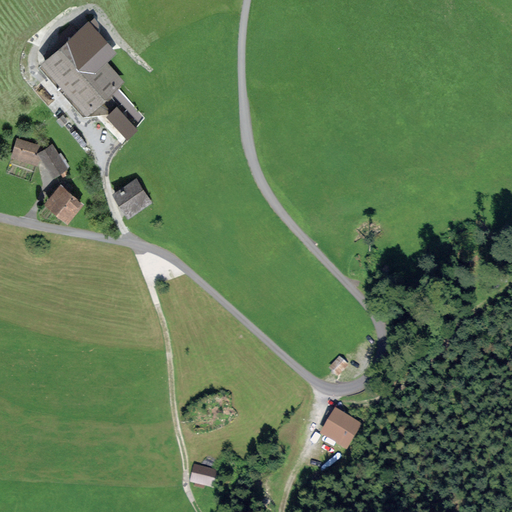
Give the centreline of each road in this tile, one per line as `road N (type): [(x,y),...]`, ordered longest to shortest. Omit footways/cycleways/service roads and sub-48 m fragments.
road 1 (unclassified): [(0,217),(163,253),(313,381),(348,389),(371,376),(384,350),(381,325),(264,190),(249,150),(238,46),(245,0)]
road 2 (track): [(144,66),(92,7),(37,42),(30,67),(89,133),(131,242)]
road 3 (track): [(198,511),(186,482),(168,341),(136,244)]
road 4 (track): [(511,284),(468,316),(402,386),(373,400),(324,398)]
road 5 (track): [(281,511),(324,387)]
